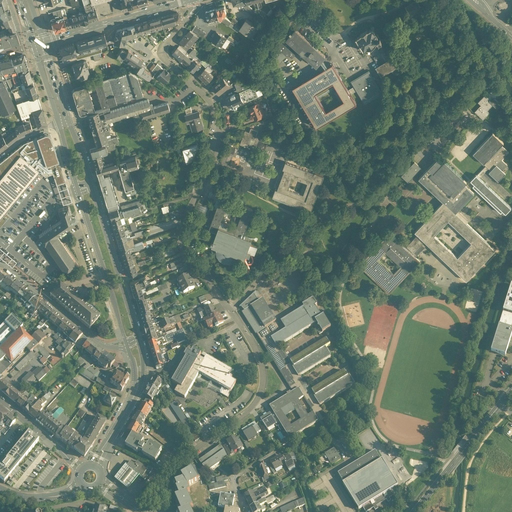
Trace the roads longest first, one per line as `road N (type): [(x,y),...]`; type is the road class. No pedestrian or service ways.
road 1 (residential): [(159,511),(160,474),(246,412),(262,384),(249,338),(182,244),(217,132),(209,101),(161,49),(196,0)]
road 2 (secondary): [(58,123),(127,346)]
road 3 (secondary): [(137,337),(67,118)]
road 4 (residential): [(0,262),(96,342),(127,346)]
road 5 (primary): [(43,42),(189,0)]
road 6 (tertiary): [(414,511),(500,404)]
